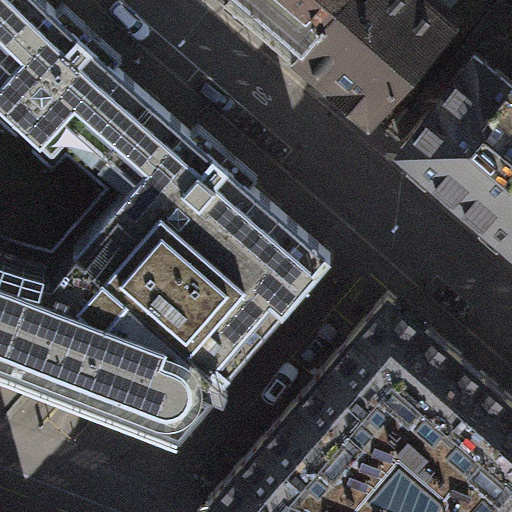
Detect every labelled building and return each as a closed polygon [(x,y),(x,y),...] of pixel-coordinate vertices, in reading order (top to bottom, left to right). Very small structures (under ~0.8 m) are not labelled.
[(82,123),(136,175),(180,115),(112,58),(116,50),(97,33),(90,40),(76,24),(82,17),(65,0),(60,0),(54,6),(47,0),(0,0),(0,53),(5,58),(0,62),(0,94),(58,148),(82,123)] [(237,0),(295,50),(339,0),(237,0)] [(366,113),(450,18),(441,10),(429,0),(339,0),(295,50),(366,113)] [(449,0),(429,0),(441,10),(449,0)] [(511,70),(487,50),(404,151),(511,245),(511,70)] [(329,244),(180,115),(136,175),(56,267),(29,360),(176,417),(329,244)] [(0,349),(29,360),(56,267),(15,260),(0,254),(0,349)] [(421,431),(481,364),(469,354),(387,286),(323,361),(397,426),(404,418),(421,431)] [(397,426),(323,361),(260,431),(207,492),(212,511),(385,511),(392,496),(362,485),(358,469),(397,426)] [(511,511),(511,391),(481,364),(421,431),(407,446),(449,480),(440,491),(494,511),(511,511)] [(392,496),(385,511),(494,511),(440,491),(432,511),(392,496)]
